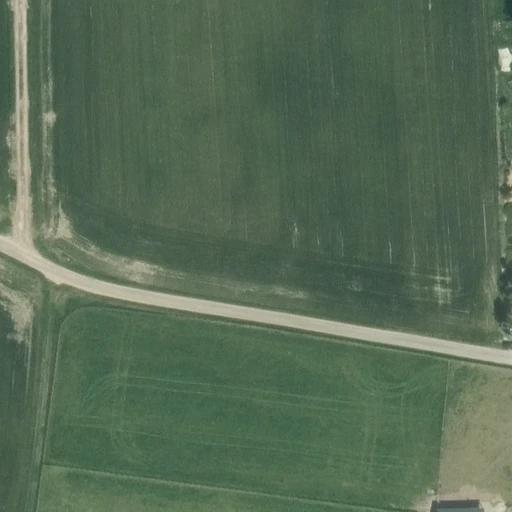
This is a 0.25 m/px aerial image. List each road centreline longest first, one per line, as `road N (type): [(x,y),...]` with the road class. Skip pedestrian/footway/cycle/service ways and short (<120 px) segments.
road 1 (unclassified): [(511,356),(121,292),(56,273),(23,253)]
road 2 (track): [(23,253),(21,0)]
road 3 (track): [(56,273),(27,511)]
